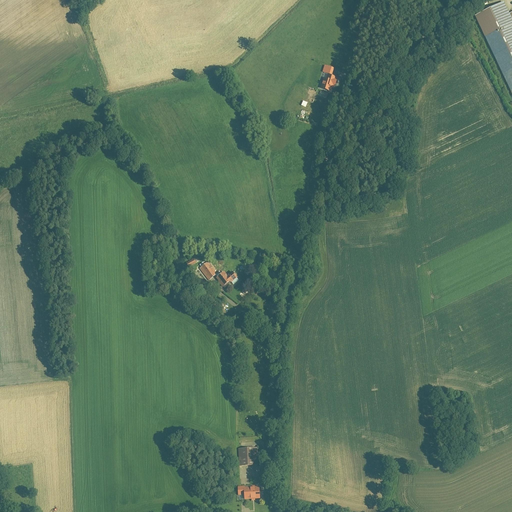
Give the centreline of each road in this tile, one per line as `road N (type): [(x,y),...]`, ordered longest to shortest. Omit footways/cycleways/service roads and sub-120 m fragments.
road 1 (unclassified): [(377,0),(329,147),(285,340),(275,511)]
road 2 (track): [(322,174),(461,0)]
